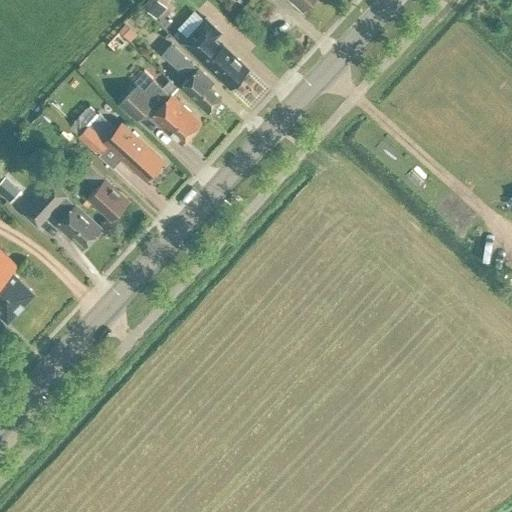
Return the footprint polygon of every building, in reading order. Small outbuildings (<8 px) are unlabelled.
[(292,0),(303,9),(310,0),(292,0)] [(216,38),(224,29),(207,13),(187,34),(181,27),(175,33),(231,86),(233,83),(236,83),(240,79),(240,76),(248,67),(216,38)] [(137,33),(126,21),(119,29),(130,40),(137,33)] [(171,42),(162,52),(178,67),(189,77),(181,84),(208,110),(210,107),(212,109),(220,100),(218,99),(221,96),(208,85),(212,81),(198,67),(198,68),(187,57),(171,42)] [(170,94),(152,77),(143,88),(137,83),(119,102),(137,118),(145,109),(170,133),(172,131),(182,141),(200,122),(189,112),(191,110),(172,93),(170,94)] [(116,132),(88,106),(70,125),(114,166),(123,156),(146,177),(153,170),(156,169),(161,164),(161,161),(162,159),(123,124),(116,132)] [(111,217),(127,200),(105,178),(106,177),(89,162),(81,171),(97,185),(88,195),(111,217)] [(21,189),(5,175),(0,180),(0,191),(10,200),(21,189)] [(75,202),(67,194),(69,193),(54,179),(25,210),(39,224),(52,211),(60,219),(57,221),(71,235),(74,232),(85,242),(92,235),(94,236),(102,227),(75,202)] [(0,312),(8,320),(35,291),(13,270),(18,265),(0,247),(0,312)]
